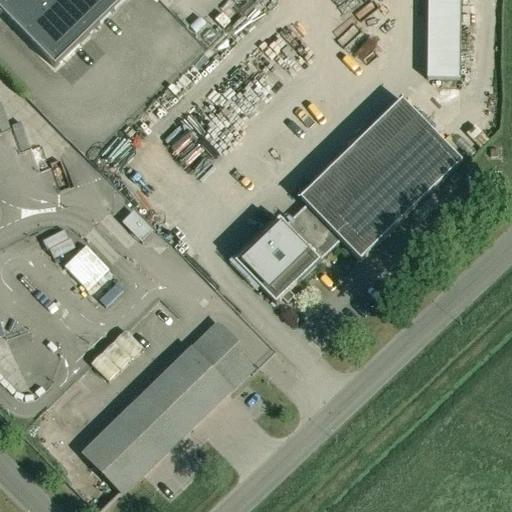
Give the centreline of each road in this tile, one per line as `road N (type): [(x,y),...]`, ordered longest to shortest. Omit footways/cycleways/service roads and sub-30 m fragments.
road 1 (unclassified): [(226,511),(511,244)]
road 2 (unknown): [(339,405),(211,267),(205,238),(217,219)]
road 3 (unknown): [(319,64),(268,101),(195,175),(194,196),(217,219)]
road 4 (unknown): [(171,275),(319,425)]
road 5 (unknown): [(142,303),(96,242),(72,224),(48,219),(0,236)]
road 6 (unknown): [(217,219),(335,123)]
road 7 (unknown): [(335,123),(399,64),(402,0)]
road 8 (unknown): [(0,257),(27,253),(65,298),(113,331)]
road 9 (unknown): [(0,91),(100,194)]
